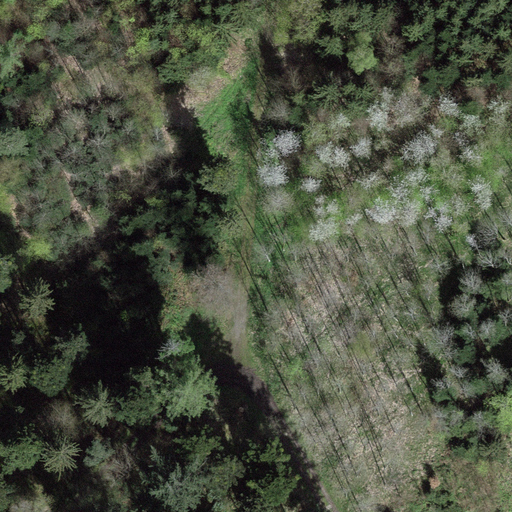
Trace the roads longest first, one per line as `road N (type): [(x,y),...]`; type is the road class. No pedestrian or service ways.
road 1 (track): [(271,0),(238,356),(331,511)]
road 2 (track): [(237,330),(168,262),(122,260),(0,306)]
road 3 (track): [(237,330),(163,401),(71,511)]
